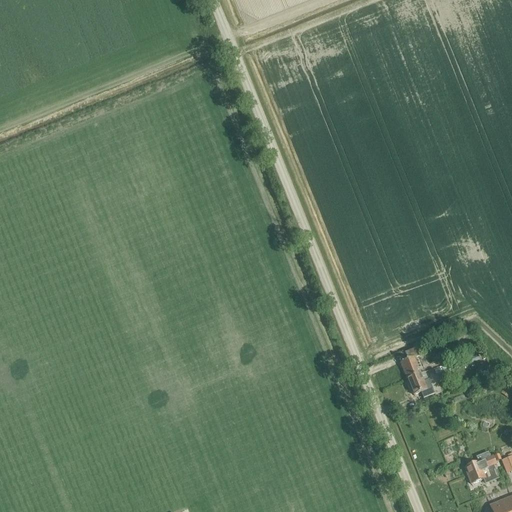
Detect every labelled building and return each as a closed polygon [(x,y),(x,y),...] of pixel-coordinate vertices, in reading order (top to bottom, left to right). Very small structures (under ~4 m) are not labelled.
[(400,363),(407,379),(419,374),(413,358),(417,356),(415,349),(404,353),(407,360),(400,363)] [(419,374),(407,379),(413,396),(421,392),(423,398),(434,394),(428,379),(427,380),(424,372),(419,374)] [(504,396),(511,387),(505,382),(498,391),(504,396)] [(490,452),(477,457),(478,460),(491,455),(490,452)] [(511,455),(500,461),(506,474),(511,471),(511,455)] [(485,479),(481,471),(496,465),(493,456),(479,461),(479,462),(464,468),(470,485),(485,479)] [(491,511),(511,511),(511,496),(489,506),(491,511)]
